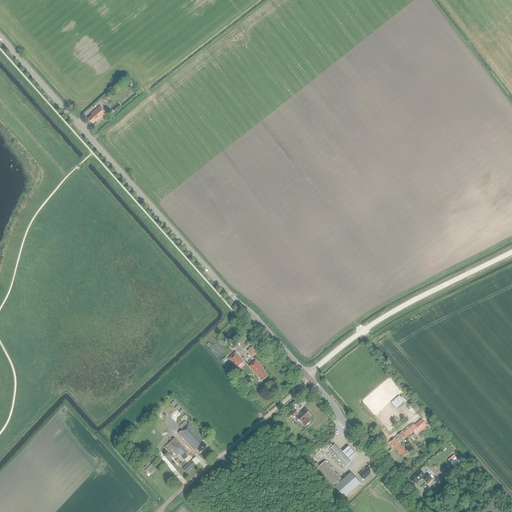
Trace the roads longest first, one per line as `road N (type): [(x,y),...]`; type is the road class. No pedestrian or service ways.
road 1 (secondary): [(306,375),(0,37)]
road 2 (unclassified): [(306,375),(385,315),(511,251)]
road 3 (track): [(309,379),(168,501)]
road 4 (secondary): [(423,511),(306,375)]
